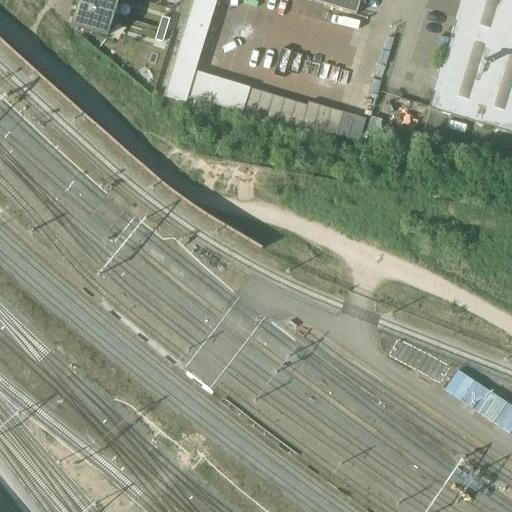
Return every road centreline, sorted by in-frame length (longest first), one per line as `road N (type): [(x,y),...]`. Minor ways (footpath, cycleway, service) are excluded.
road 1 (track): [(379,263),(188,189),(0,23)]
road 2 (track): [(379,263),(511,328)]
